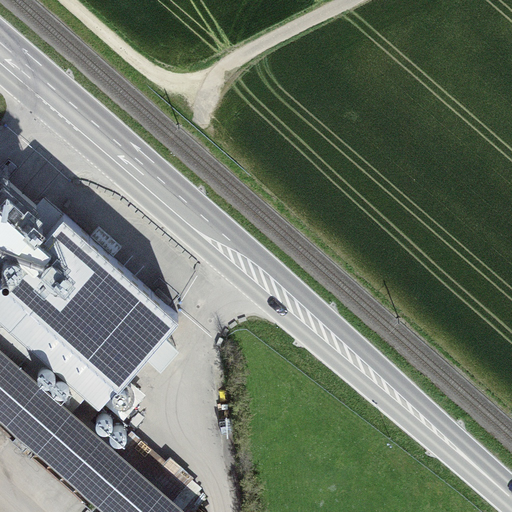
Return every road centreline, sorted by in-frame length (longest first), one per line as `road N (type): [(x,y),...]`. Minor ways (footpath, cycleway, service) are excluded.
road 1 (secondary): [(0,45),(511,499)]
road 2 (track): [(511,406),(52,0)]
road 3 (track): [(89,0),(179,76),(264,48),(356,0)]
